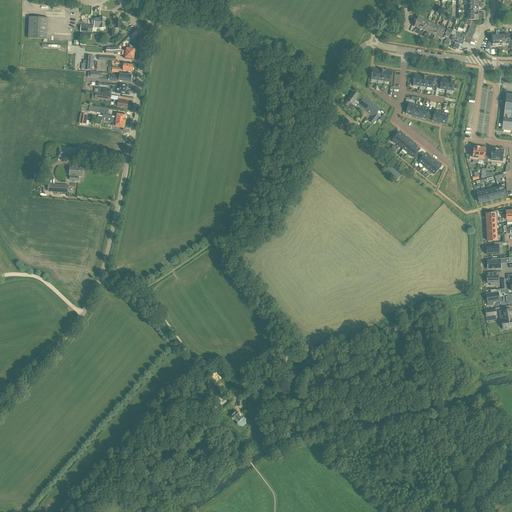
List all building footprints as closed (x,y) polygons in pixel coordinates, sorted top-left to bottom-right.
[(417,34),(423,18),(424,16),(417,13),(415,18),(417,19),(414,27),(417,28),(416,30),(415,33),(417,34)] [(29,17),(29,25),(49,26),(49,18),(29,17)] [(105,28),(105,18),(101,18),(101,19),(93,19),(93,24),(95,24),(94,28),(105,28)] [(428,20),(423,18),(417,34),(419,35),(421,32),(419,31),(420,29),(424,30),(428,20)] [(121,28),(122,20),(121,20),(121,19),(119,19),(118,20),(115,19),(115,23),(114,23),(114,28),(110,28),(110,34),(103,34),(103,39),(111,39),(111,36),(114,37),(114,28),(121,28)] [(428,20),(424,30),(427,32),(426,34),(425,34),(424,37),(426,38),(432,23),(432,22),(428,20)] [(436,25),(432,23),(426,38),(429,39),(430,36),(429,35),(430,33),(433,34),(436,25)] [(49,26),(29,25),(28,38),(44,39),(44,42),(47,42),(47,39),(48,39),(49,26)] [(441,27),(436,25),(433,34),(436,35),(435,38),(434,37),(433,40),(435,41),(441,27)] [(446,29),(441,27),(435,41),(438,42),(439,39),(438,39),(439,37),(442,38),(446,29)] [(447,45),(452,31),(448,29),(444,38),(447,39),(446,41),(445,41),(444,44),(447,45)] [(457,32),(453,42),(456,43),(455,45),(454,48),(456,48),(463,32),(458,30),(457,32)] [(457,32),(452,31),(447,45),(449,46),(450,43),(450,42),(450,40),(453,42),(457,32)] [(463,32),(456,48),(458,49),(459,47),(459,46),(460,44),(463,45),(464,42),(465,39),(466,36),(467,34),(463,32)] [(502,35),(492,35),(492,38),(492,46),(498,46),(502,46),(502,35)] [(509,35),(502,35),(502,46),(506,46),(506,44),(509,44),(509,42),(511,42),(511,35),(509,35)] [(86,61),(84,60),(83,63),(86,64),(86,70),(93,70),(94,56),(87,55),(86,61)] [(132,71),(132,70),(133,70),(133,68),(133,64),(128,64),(128,63),(125,62),(124,70),(132,71)] [(372,69),(371,79),(377,80),(379,69),(372,69)] [(379,69),(377,80),(384,81),(385,70),(379,69)] [(385,70),(384,81),(391,82),(392,71),(385,70)] [(131,82),(132,75),(120,74),(120,77),(117,77),(117,75),(111,74),(110,81),(116,82),(117,79),(119,79),(119,81),(131,82)] [(414,75),(413,85),(419,86),(421,76),(414,75)] [(421,76),(419,86),(426,87),(427,76),(421,76)] [(427,76),(426,87),(433,88),(433,85),(437,85),(437,79),(434,79),(434,77),(427,76)] [(437,79),(437,85),(440,86),(440,89),(446,90),(448,79),(441,78),(441,80),(437,79)] [(448,79),(446,90),(453,91),(455,80),(448,79)] [(129,94),(130,91),(127,91),(128,86),(121,85),(120,90),(117,89),(116,92),(129,94)] [(352,92),(344,103),(349,106),(351,103),(352,104),(355,100),(359,103),(358,105),(373,115),(369,121),(373,124),(379,116),(376,114),(380,108),(364,97),(363,97),(359,94),(358,96),(352,92)] [(511,95),(507,95),(502,129),(511,130),(511,95)] [(127,108),(128,101),(115,99),(114,106),(119,107),(119,108),(121,108),(122,107),(127,108)] [(415,105),(409,103),(406,113),(412,115),(415,105)] [(416,105),(413,115),(419,117),(422,107),(416,105)] [(95,107),(91,106),(90,106),(89,112),(108,114),(109,109),(95,107)] [(422,107),(419,117),(426,119),(426,117),(429,118),(431,112),(428,111),(428,108),(422,107)] [(431,112),(429,118),(433,119),(432,121),(439,122),(442,112),(435,110),(434,113),(431,112)] [(442,112),(439,122),(445,124),(448,114),(442,112)] [(81,114),(79,123),(86,124),(87,115),(81,114)] [(112,118),(98,116),(97,120),(113,123),(113,126),(116,126),(124,128),(125,121),(112,119),(112,118)] [(399,132),(392,140),(397,145),(404,136),(399,132)] [(404,136),(397,145),(403,149),(409,140),(404,136)] [(414,145),(409,140),(403,149),(408,153),(414,145)] [(414,145),(408,153),(413,157),(416,159),(420,155),(417,152),(420,149),(414,145)] [(470,154),(469,160),(478,161),(480,147),(474,146),(474,147),(473,154),(470,154)] [(480,147),(478,161),(478,160),(484,160),(484,162),(487,162),(488,156),(485,156),(486,148),(485,148),(480,148),(480,147)] [(73,158),(74,150),(62,149),(61,157),(67,158),(69,158),(73,158)] [(488,156),(487,162),(496,163),(498,149),(492,149),(491,156),(488,156)] [(498,149),(496,163),(505,164),(506,158),(503,157),(504,150),(503,150),(498,150),(498,149)] [(420,155),(416,159),(419,161),(418,162),(424,166),(430,158),(425,153),(422,157),(420,155)] [(430,158),(424,166),(429,170),(436,162),(430,158)] [(436,162),(429,170),(434,174),(441,166),(436,162)] [(394,176),(399,171),(391,164),(386,169),(394,176)] [(70,176),(70,180),(78,181),(78,176),(83,176),(83,167),(70,166),(69,175),(72,175),(72,176),(70,176)] [(68,193),(68,186),(48,184),(48,191),(68,193)] [(504,184),(497,185),(500,197),(506,195),(503,186),(505,186),(504,184)] [(492,188),(487,189),(490,200),(495,198),(492,188)] [(487,189),(482,190),(484,201),(490,200),(487,189)] [(482,190),(476,192),(479,203),(484,201),(482,190)] [(495,246),(486,247),(487,254),(499,253),(498,246),(498,242),(494,243),(495,246)] [(491,263),(487,263),(488,269),(495,269),(495,268),(501,267),(500,258),(491,259),(491,263)] [(487,275),(486,275),(487,283),(490,283),(490,286),(495,285),(495,283),(499,283),(498,275),(494,275),(494,273),(495,273),(495,272),(487,273),(487,275)] [(415,276),(411,284),(416,287),(420,278),(415,276)] [(491,294),(486,294),(487,301),(487,303),(488,303),(492,302),(499,301),(498,294),(503,294),(504,295),(508,295),(507,289),(490,290),(491,294)] [(485,310),(486,316),(495,315),(494,308),(485,310)] [(510,310),(499,311),(499,312),(503,311),(504,320),(502,320),(502,321),(503,329),(511,327),(511,318),(511,319),(510,310)] [(216,382),(221,378),(216,372),(211,376),(216,382)] [(234,419),(238,423),(238,422),(240,424),(242,424),(244,423),(243,420),(242,418),(239,415),(240,414),(236,411),(230,417),(233,420),(234,419)]
